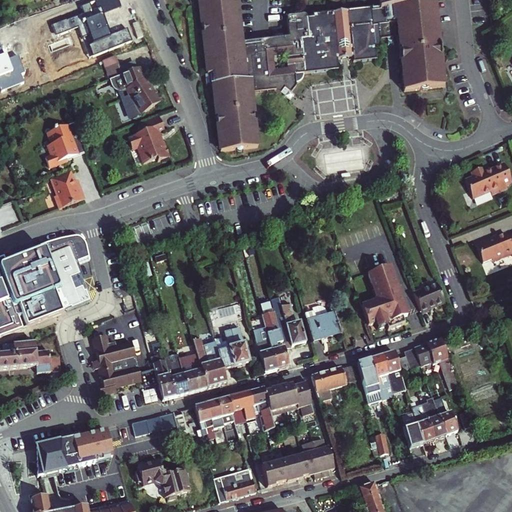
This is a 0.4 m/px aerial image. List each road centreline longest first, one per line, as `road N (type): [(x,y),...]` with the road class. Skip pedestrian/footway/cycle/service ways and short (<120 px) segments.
road 1 (residential): [(430,147),(420,193),(462,304),(461,321),(160,410)]
road 2 (residential): [(68,413),(81,392),(67,330),(107,298),(89,218)]
road 3 (residential): [(298,496),(511,438)]
road 4 (residential): [(212,178),(144,0)]
road 5 (residential): [(367,121),(386,154),(371,179),(316,186),(284,157)]
road 6 (residential): [(498,135),(467,55),(461,0)]
road 7 (residential): [(89,218),(212,178)]
